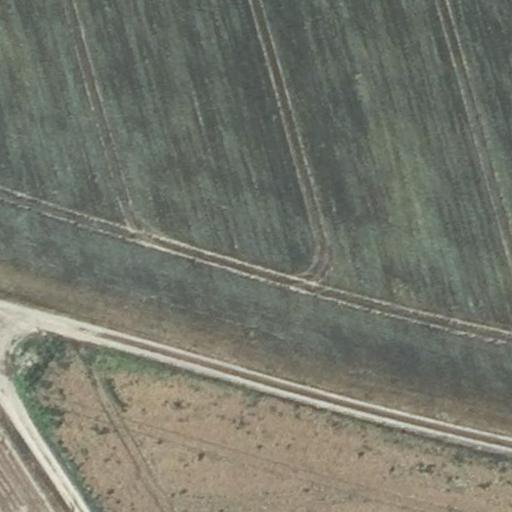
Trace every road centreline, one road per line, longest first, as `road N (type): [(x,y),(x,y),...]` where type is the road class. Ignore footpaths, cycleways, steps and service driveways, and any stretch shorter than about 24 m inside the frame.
road 1 (track): [(511,448),(208,378),(0,303)]
road 2 (track): [(0,389),(80,511)]
